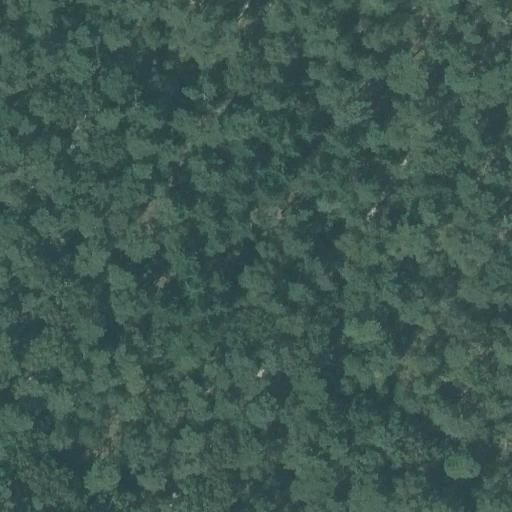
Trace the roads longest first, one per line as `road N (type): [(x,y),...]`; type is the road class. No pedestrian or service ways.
road 1 (track): [(151,511),(511,12)]
road 2 (unknown): [(0,417),(202,106),(250,0)]
road 3 (track): [(71,0),(0,389)]
